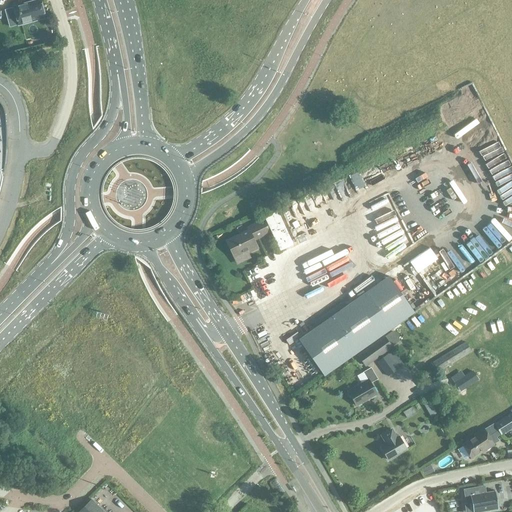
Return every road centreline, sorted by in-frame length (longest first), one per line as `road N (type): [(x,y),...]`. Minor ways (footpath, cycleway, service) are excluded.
road 1 (primary): [(333,511),(175,249),(176,224)]
road 2 (primary): [(136,243),(151,253),(321,511)]
road 3 (primary): [(186,186),(267,104),(327,0)]
road 4 (primary): [(304,0),(238,113),(202,143),(167,155)]
road 5 (primary): [(120,74),(110,120),(74,167),(67,231),(51,264)]
road 6 (residential): [(18,152),(50,149),(67,103),(69,43),(56,0)]
road 7 (secondary): [(0,342),(100,242),(118,239)]
road 8 (primary): [(155,148),(144,136),(118,0)]
road 9 (residential): [(373,511),(427,481),(511,464)]
road 10 (track): [(405,379),(511,298)]
